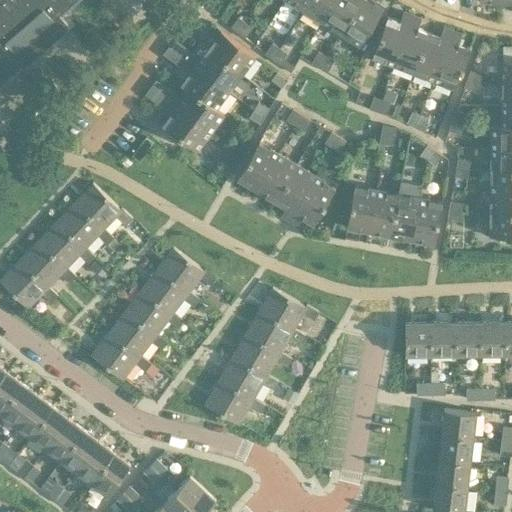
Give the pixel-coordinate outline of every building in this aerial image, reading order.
[(0,0),(0,86),(21,69),(20,67),(65,27),(67,29),(69,27),(57,14),(73,0),(0,0)] [(288,0),(303,9),(309,0),(288,0)] [(335,0),(309,0),(303,9),(322,21),(335,0)] [(335,0),(322,21),(341,33),(361,0),(335,0)] [(359,44),(382,8),(370,0),(361,0),(341,33),(359,44)] [(393,64),(411,14),(403,11),(399,20),(387,15),(371,56),(393,64)] [(417,27),(420,18),(411,14),(393,64),(413,72),(428,31),(417,27)] [(237,32),(245,22),(238,17),(230,27),(237,32)] [(244,37),(251,27),(245,22),(237,32),(244,37)] [(433,79),(452,30),(443,26),(440,35),(428,31),(413,72),(433,79)] [(241,73),(255,55),(220,29),(206,47),(241,73)] [(457,42),(461,33),(452,30),(433,79),(454,88),(470,47),(457,42)] [(241,73),(206,47),(199,42),(186,59),(228,91),(241,73)] [(271,58),(279,48),(272,42),(264,53),(271,58)] [(511,45),(502,45),(502,60),(511,59),(511,45)] [(278,63),(286,53),(279,48),(271,58),(278,63)] [(319,66),(325,55),(317,51),(311,62),(319,66)] [(327,71),(333,60),(325,55),(319,66),(327,71)] [(215,108),(216,107),(228,91),(186,59),(180,67),(188,72),(180,83),(187,88),(188,87),(215,108)] [(511,82),(511,59),(502,60),(501,82),(511,82)] [(477,83),(480,75),(468,70),(465,78),(477,83)] [(281,87),(287,79),(276,71),(271,79),(281,87)] [(474,91),(477,83),(465,78),(462,86),(474,91)] [(49,101),(59,91),(50,81),(39,90),(49,101)] [(511,104),(511,82),(501,82),(501,104),(511,104)] [(216,107),(215,108),(188,87),(187,88),(181,97),(173,91),(167,99),(210,131),(223,113),(216,107)] [(376,111),(381,98),(373,96),(369,108),(376,111)] [(386,114),(390,102),(381,98),(376,111),(386,114)] [(196,149),(210,131),(167,99),(162,107),(169,113),(161,123),(196,149)] [(269,108),(268,107),(258,101),(253,109),(264,116),(269,108)] [(511,104),(501,104),(500,124),(500,125),(511,125),(511,104)] [(295,125),(301,114),(292,108),(285,119),(295,125)] [(260,123),(264,116),(253,109),(248,117),(260,123)] [(464,124),(468,114),(455,109),(452,119),(464,124)] [(419,115),(420,114),(411,110),(405,121),(413,126),(419,115)] [(304,130),(311,119),(301,114),(295,125),(304,130)] [(422,130),(428,118),(420,114),(419,115),(413,126),(422,130)] [(464,124),(452,119),(448,129),(460,134),(464,124)] [(393,135),(394,127),(382,124),(380,133),(393,135)] [(511,125),(500,125),(500,124),(491,124),(490,147),(511,147),(511,125)] [(331,147),(338,136),(331,131),(324,142),(331,147)] [(391,144),(393,135),(380,133),(378,142),(391,144)] [(339,151),(346,140),(338,136),(331,147),(339,151)] [(241,152),(245,145),(235,139),(231,146),(241,152)] [(255,189),(278,152),(259,140),(236,178),(255,189)] [(426,159),(433,148),(426,144),(419,154),(426,159)] [(237,160),(241,152),(231,146),(226,154),(237,160)] [(511,168),(511,147),(490,147),(490,168),(511,168)] [(434,164),(441,154),(433,148),(426,159),(434,164)] [(297,163),(278,152),(255,189),(274,200),(297,163)] [(468,168),(470,160),(457,157),(456,166),(468,168)] [(316,174),(297,163),(274,200),(285,206),(280,215),(288,220),(316,174)] [(468,168),(456,166),(454,175),(466,177),(468,168)] [(511,190),(511,168),(490,168),(490,190),(511,190)] [(312,223),(335,185),(316,174),(288,220),(296,224),(301,216),(312,223)] [(121,208),(120,209),(93,183),(76,201),(104,228),(116,215),(126,224),(132,218),(121,208)] [(368,231),(376,188),(354,184),(346,226),(368,231)] [(390,234),(398,192),(376,188),(368,231),(390,234)] [(511,211),(511,190),(490,190),(490,212),(511,211)] [(411,238),(419,196),(398,192),(390,234),(411,238)] [(433,243),(441,200),(419,196),(411,238),(433,243)] [(460,211),(461,203),(448,200),(447,209),(460,211)] [(114,237),(104,228),(76,201),(57,221),(86,248),(98,235),(107,244),(114,237)] [(458,220),(460,211),(447,209),(445,218),(458,220)] [(511,234),(511,211),(490,212),(489,234),(511,234)] [(95,257),(86,248),(57,221),(39,239),(68,266),(79,254),(89,263),(95,257)] [(119,244),(113,238),(107,244),(114,250),(119,244)] [(77,275),(68,266),(39,239),(21,259),(49,286),(60,274),(70,283),(77,275)] [(204,268),(203,269),(173,246),(158,267),(189,290),(199,276),(210,284),(215,278),(216,277),(204,268)] [(94,258),(88,265),(96,272),(102,266),(94,258)] [(58,295),(49,286),(21,259),(0,281),(28,308),(42,293),(52,302),(58,295)] [(200,298),(189,290),(158,267),(141,288),(172,312),(183,298),(194,306),(199,299),(200,298)] [(215,278),(210,284),(218,290),(222,284),(215,278)] [(306,304),(305,306),(272,287),(260,308),(294,328),(303,313),(314,319),(319,311),(306,304)] [(183,320),(172,312),(141,288),(126,309),(157,333),(167,319),(178,327),(183,320)] [(199,299),(194,306),(201,311),(206,305),(199,299)] [(305,334),(294,328),(260,308),(246,331),(280,351),(289,336),(301,342),(305,334)] [(167,341),(157,333),(126,309),(109,331),(140,355),(151,340),(162,348),(167,341)] [(319,311),(315,319),(325,325),(329,317),(319,311)] [(406,354),(431,354),(430,321),(405,322),(406,354)] [(431,354),(455,354),(455,321),(430,321),(431,354)] [(455,354),(480,354),(480,321),(455,321),(455,354)] [(480,354),(505,354),(505,321),(480,321),(480,354)] [(151,363),(140,355),(109,331),(91,355),(122,379),(134,363),(145,371),(151,363)] [(292,358),(280,351),(246,331),(233,354),(267,374),(276,359),(287,366),(292,358)] [(279,380),(267,374),(233,354),(219,377),(254,397),(262,382),(274,389),(279,380)] [(151,363),(145,371),(152,376),(158,368),(151,363)] [(0,413),(0,414),(23,384),(7,372),(0,381),(0,413)] [(265,404),(254,397),(219,377),(204,403),(239,423),(249,406),(260,412),(265,404)] [(279,380),(274,389),(283,394),(288,386),(279,380)] [(417,394),(431,394),(431,382),(417,382),(417,394)] [(431,394),(446,393),(446,382),(431,382),(431,394)] [(16,425),(38,395),(23,384),(0,414),(16,425)] [(466,399),(480,399),(480,387),(466,388),(466,399)] [(480,399),(494,399),(494,387),(480,387),(480,399)] [(31,437),(53,407),(38,395),(16,425),(31,437)] [(47,448),(69,419),(53,407),(31,437),(47,448)] [(473,437),(476,412),(444,408),(441,433),(473,437)] [(62,460),(84,430),(69,419),(47,448),(62,460)] [(511,441),(511,426),(503,425),(501,440),(511,441)] [(78,472),(100,442),(84,430),(62,460),(78,472)] [(470,462),(473,437),(441,433),(438,458),(470,462)] [(511,455),(511,444),(511,441),(501,440),(499,454),(511,455)] [(0,457),(1,458),(9,447),(2,441),(0,443),(0,457)] [(93,483),(115,453),(100,442),(78,472),(93,483)] [(108,495),(131,465),(115,453),(93,483),(108,495)] [(23,476),(33,464),(25,458),(16,471),(23,476)] [(467,487),(470,462),(438,458),(435,483),(467,487)] [(159,477),(166,471),(154,460),(148,467),(159,477)] [(31,482),(40,470),(33,464),(23,476),(31,482)] [(153,484),(159,477),(148,467),(142,473),(153,484)] [(506,491),(508,477),(497,475),(495,489),(506,491)] [(209,511),(206,509),(214,500),(189,476),(175,490),(198,511),(209,511)] [(54,499),(63,486),(55,481),(46,494),(54,499)] [(463,511),(467,487),(435,483),(432,508),(463,511)] [(140,495),(130,485),(129,484),(122,491),(133,502),(140,495)] [(62,505),(71,492),(63,486),(54,499),(62,505)] [(504,505),(506,491),(495,489),(493,504),(504,505)] [(198,511),(175,490),(162,504),(170,511),(198,511)] [(127,509),(133,502),(122,491),(116,498),(127,509)] [(88,511),(91,508),(83,502),(74,511),(88,511)]
